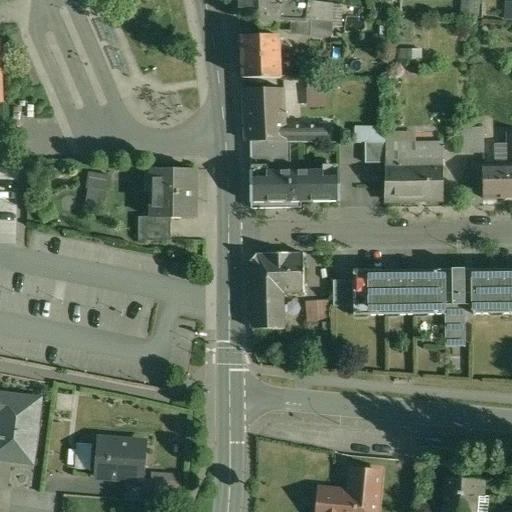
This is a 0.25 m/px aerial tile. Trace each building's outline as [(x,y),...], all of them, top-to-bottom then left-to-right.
[(310,1),(303,0),(240,0),(241,17),(259,18),(259,23),(279,24),(279,19),(307,21),(310,1)] [(332,22),(312,21),(311,36),(332,37),(332,22)] [(280,37),(242,37),(243,79),(282,79),(280,51),(285,51),(285,43),(280,43),(280,37)] [(323,89),(303,89),(303,106),(323,106),(323,89)] [(285,90),(244,90),(246,142),(287,142),(287,125),(285,90)] [(325,125),(287,125),(287,142),(326,142),(325,125)] [(484,128),(470,129),(471,153),(485,153),(484,128)] [(470,129),(455,129),(456,153),(471,153),(470,129)] [(420,150),(406,151),(405,130),(387,131),(385,201),(444,200),(444,167),(438,167),(438,144),(420,145),(420,150)] [(306,177),(306,160),(287,160),(287,152),(247,153),(249,209),(251,211),(351,209),(350,177),(306,177)] [(511,164),(509,164),(483,165),(484,199),(511,198),(511,164)] [(196,170),(153,169),(153,171),(159,171),(159,194),(153,194),(153,217),(153,219),(172,219),(195,220),(196,170)] [(83,173),(82,208),(103,209),(104,174),(83,173)] [(172,219),(153,219),(153,217),(139,217),(139,242),(171,242),(172,219)] [(290,255),(290,253),(269,254),(269,255),(256,255),(250,261),(252,329),(285,330),(284,294),(305,293),(305,254),(290,255)] [(452,279),(385,280),(385,281),(381,281),(381,270),(354,270),(354,281),(354,307),(368,307),(368,316),(388,316),(388,309),(399,308),(399,315),(416,315),(416,308),(427,308),(427,315),(446,315),(446,347),(466,347),(465,269),(452,269),(452,279)] [(511,278),(473,278),(474,315),(491,314),(491,307),(502,307),(502,314),(511,314),(511,278)] [(354,281),(334,281),(334,307),(354,307),(354,281)] [(303,300),(302,319),(323,320),(324,301),(303,300)] [(40,400),(0,395),(0,459),(16,461),(17,453),(33,456),(40,400)] [(146,443),(100,440),(99,446),(93,445),(92,458),(98,459),(97,478),(127,480),(143,481),(143,480),(146,443)] [(376,511),(380,475),(351,473),(349,498),(339,497),(339,494),(321,492),(318,511),(376,511)] [(143,481),(127,480),(125,500),(155,502),(157,481),(143,480),(143,481)] [(486,483),(447,480),(444,511),(476,511),(478,497),(485,498),(486,483)]
